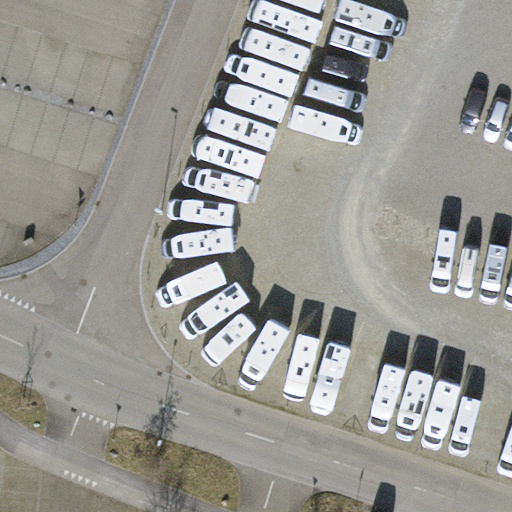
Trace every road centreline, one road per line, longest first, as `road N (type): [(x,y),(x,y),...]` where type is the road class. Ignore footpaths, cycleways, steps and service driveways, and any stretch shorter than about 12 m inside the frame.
road 1 (residential): [(35,365),(134,408),(450,511)]
road 2 (residential): [(211,0),(119,237),(35,365)]
